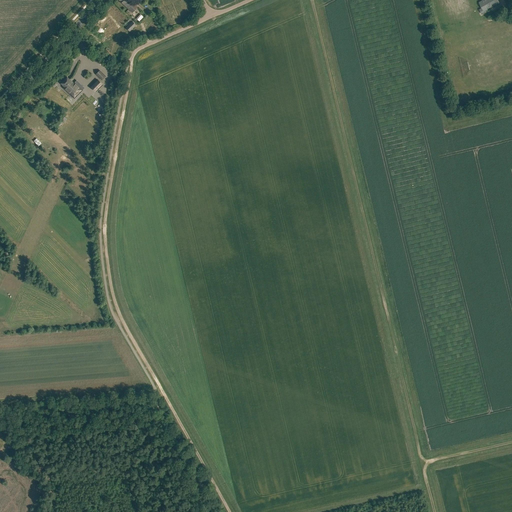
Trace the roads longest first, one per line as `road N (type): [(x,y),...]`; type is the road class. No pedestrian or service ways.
road 1 (track): [(422,463),(311,0)]
road 2 (track): [(160,389),(115,305),(105,244),(131,58)]
road 3 (track): [(160,389),(0,403)]
road 4 (tertiary): [(0,108),(102,0)]
road 5 (track): [(229,511),(160,389)]
